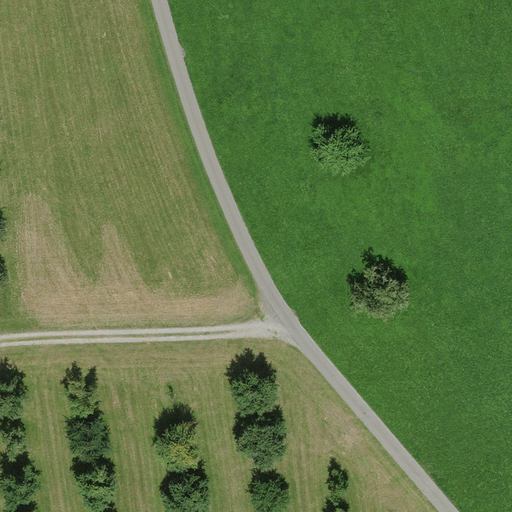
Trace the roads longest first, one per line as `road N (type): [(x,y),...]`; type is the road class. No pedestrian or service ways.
road 1 (track): [(448,511),(289,327),(236,216),(162,0)]
road 2 (track): [(0,342),(289,327)]
